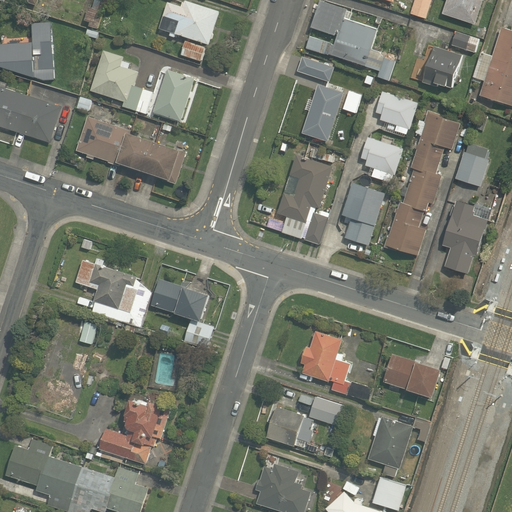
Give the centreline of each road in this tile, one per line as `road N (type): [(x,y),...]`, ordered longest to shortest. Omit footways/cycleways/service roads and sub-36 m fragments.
road 1 (residential): [(271,264),(192,511)]
road 2 (residential): [(207,243),(286,0)]
road 3 (tertiary): [(271,264),(511,341)]
road 4 (tertiary): [(47,192),(207,243)]
road 5 (residential): [(47,192),(0,336)]
